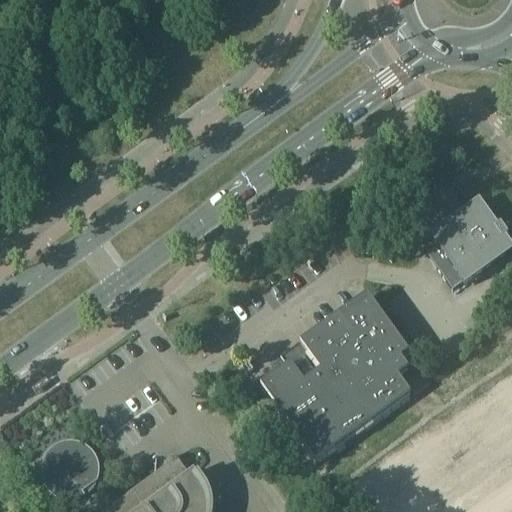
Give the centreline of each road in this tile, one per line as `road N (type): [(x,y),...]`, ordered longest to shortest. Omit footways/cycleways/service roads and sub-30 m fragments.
road 1 (tertiary): [(117,284),(433,48)]
road 2 (tertiary): [(254,119),(88,241)]
road 3 (tertiary): [(405,13),(254,119)]
road 4 (primary): [(338,0),(306,58),(254,119)]
road 5 (tertiary): [(0,371),(117,284)]
